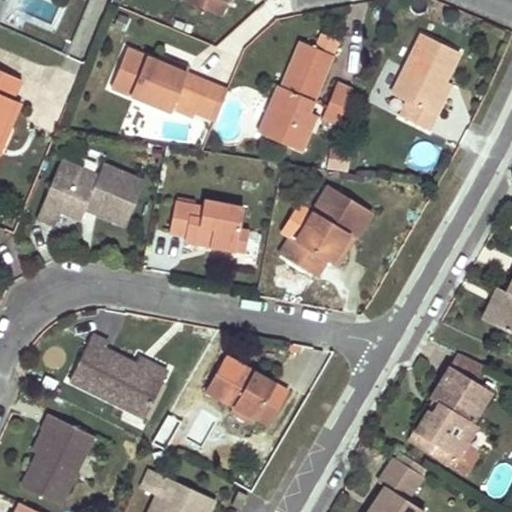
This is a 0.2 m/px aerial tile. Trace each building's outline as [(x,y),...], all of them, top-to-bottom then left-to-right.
[(224,0),(181,0),(178,9),(215,23),(224,0)] [(394,104),(386,120),(417,135),(426,119),(420,116),(435,86),(450,56),(415,38),(385,100),(394,104)] [(270,90),(249,136),(293,155),(310,118),(302,114),(326,60),(310,54),(294,47),(274,92),(270,90)] [(160,63),(130,50),(114,89),(173,112),(176,106),(214,122),(227,90),(204,80),(191,75),(160,63)] [(163,55),(160,63),(191,75),(194,68),(163,55)] [(0,125),(10,101),(8,100),(17,81),(0,73),(0,125)] [(10,101),(19,82),(17,81),(8,100),(10,101)] [(332,84),(315,121),(331,128),(347,91),(332,84)] [(435,86),(420,116),(426,119),(441,89),(435,86)] [(385,100),(377,115),(386,120),(394,104),(385,100)] [(0,141),(16,104),(10,101),(0,125),(0,141)] [(327,169),(348,171),(350,154),(329,152),(327,169)] [(61,162),(37,221),(53,228),(59,214),(78,221),(83,210),(85,203),(99,209),(97,216),(112,222),(127,228),(145,182),(103,165),(99,177),(61,162)] [(285,241),(273,259),(307,280),(317,263),(322,267),(340,238),(346,241),(348,243),(365,217),(324,191),(290,244),(285,241)] [(174,202),(169,235),(187,238),(186,243),(239,251),(246,208),(203,201),(202,207),(195,206),(196,202),(178,199),(178,203),(174,202)] [(85,203),(83,210),(97,216),(99,209),(85,203)] [(340,238),(322,267),(328,270),(346,241),(340,238)] [(511,282),(508,291),(493,321),(511,331),(511,282)] [(508,291),(502,288),(486,318),(493,321),(508,291)] [(85,339),(62,385),(137,421),(156,382),(127,368),(113,361),(99,355),(102,347),(85,339)] [(428,375),(417,396),(420,398),(429,402),(409,442),(430,452),(433,444),(453,453),(471,417),(462,413),(477,383),(461,375),(470,357),(446,345),(443,344),(428,375)] [(159,376),(131,361),(127,368),(156,382),(159,376)] [(254,379),(221,361),(201,398),(226,411),(250,422),(263,430),(283,395),(254,379)] [(429,402),(420,398),(401,438),(409,442),(429,402)] [(195,406),(184,400),(174,417),(185,424),(195,406)] [(250,422),(226,411),(223,417),(245,430),(250,422)] [(32,459),(18,491),(57,508),(88,440),(42,419),(35,434),(38,435),(43,437),(32,459)] [(33,446),(28,457),(32,459),(43,437),(38,435),(33,446)] [(453,453),(433,444),(430,452),(449,461),(453,453)] [(399,448),(393,457),(418,473),(424,464),(399,448)] [(418,473),(393,457),(384,470),(376,483),(382,488),(372,504),(378,508),(375,511),(370,511),(368,510),(366,511),(416,511),(418,509),(402,498),(418,473)] [(205,511),(209,503),(145,473),(136,492),(152,498),(145,511),(205,511)] [(239,494),(233,506),(240,509),(246,497),(239,494)]
